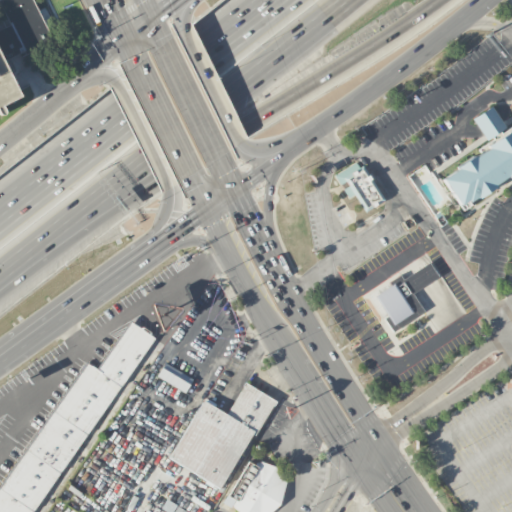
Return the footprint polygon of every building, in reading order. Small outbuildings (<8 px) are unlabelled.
[(62,38),(44,0),(9,0),(33,52),(62,38)] [(37,87),(2,12),(0,12),(0,106),(20,98),(19,95),(37,87)] [(455,166),(457,169),(441,179),(458,204),(466,199),(467,201),(476,195),(477,197),(492,187),(491,185),(506,175),(508,178),(511,175),(511,126),(506,130),(490,107),(472,119),(487,143),(478,149),(478,150),(480,152),(473,157),(472,155),(455,166)] [(364,213),(384,201),(362,166),(358,168),(355,162),(334,176),(348,198),(353,195),(364,213)] [(412,291),(437,275),(428,261),(400,278),(398,275),(370,293),(394,331),(425,311),(412,291)] [(0,511),(31,511),(154,338),(130,322),(96,369),(87,363),(0,485),(0,511)] [(184,393),(192,380),(164,363),(156,377),(184,393)] [(167,459),(221,490),(274,399),(245,383),(226,413),(202,399),(167,459)] [(243,461),(226,508),(235,511),(272,511),(287,473),(257,462),(256,465),(243,461)]
